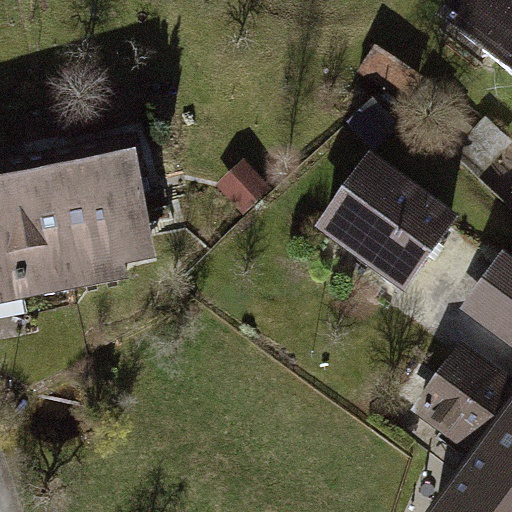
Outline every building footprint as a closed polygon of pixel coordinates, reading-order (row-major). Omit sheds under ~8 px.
[(511,0),(455,0),(441,19),(511,70),(511,0)] [(381,54),(365,81),(413,110),(429,82),(381,54)] [(147,146),(66,162),(88,294),(171,279),(147,146)] [(88,294),(66,162),(0,173),(0,285),(4,309),(88,294)] [(251,171),(225,194),(254,226),(279,203),(251,171)] [(464,231),(380,171),(333,237),(416,297),(464,231)] [(511,273),(510,272),(470,327),(511,357),(511,273)] [(423,428),(511,491),(511,391),(470,362),(423,428)]
